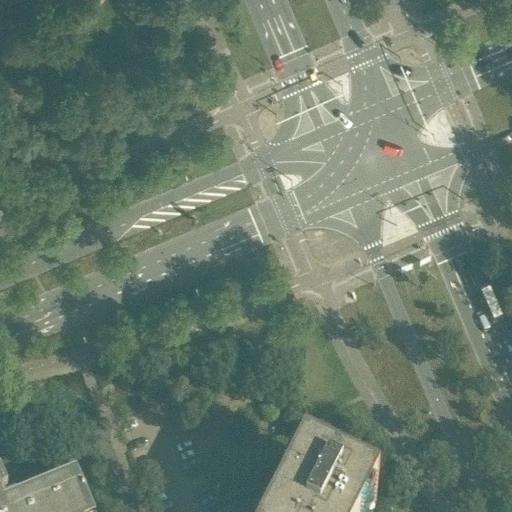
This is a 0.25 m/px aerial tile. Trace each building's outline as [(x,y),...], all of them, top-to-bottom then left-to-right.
[(6,0),(0,0),(0,16),(3,23),(14,19),(6,0)] [(19,0),(6,0),(14,19),(26,14),(19,0)] [(33,0),(19,0),(26,14),(37,9),(33,0)] [(249,398),(240,404),(250,419),(259,414),(249,398)] [(223,435),(241,442),(245,432),(227,425),(223,435)] [(369,511),(375,502),(300,464),(276,511),(253,511),(249,509),(245,511),(242,511),(369,511)] [(0,511),(88,511),(77,483),(8,511),(2,511),(0,506),(0,503),(6,501),(0,486),(0,511)]
